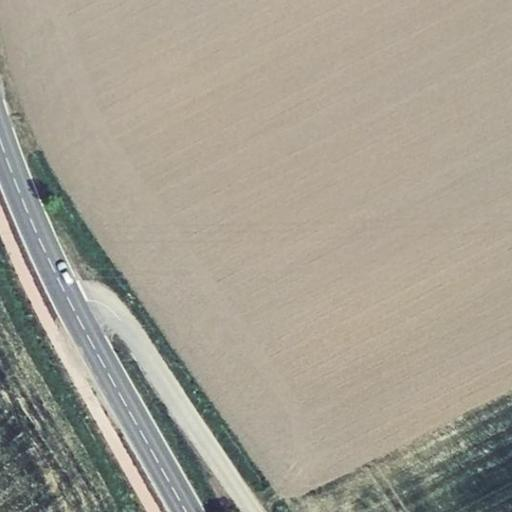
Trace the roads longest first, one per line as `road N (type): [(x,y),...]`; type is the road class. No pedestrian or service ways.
road 1 (residential): [(254,511),(112,309),(93,299),(70,303)]
road 2 (primary): [(186,511),(70,303)]
road 3 (primary): [(70,303),(0,139)]
